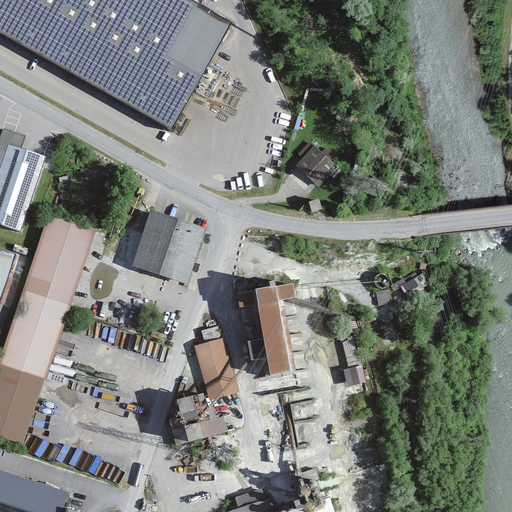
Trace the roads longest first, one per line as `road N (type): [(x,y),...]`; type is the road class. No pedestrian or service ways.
road 1 (unclassified): [(227,208),(130,511)]
road 2 (tertiary): [(227,208),(283,224),(362,229),(511,215)]
road 3 (tertiary): [(0,84),(227,208)]
